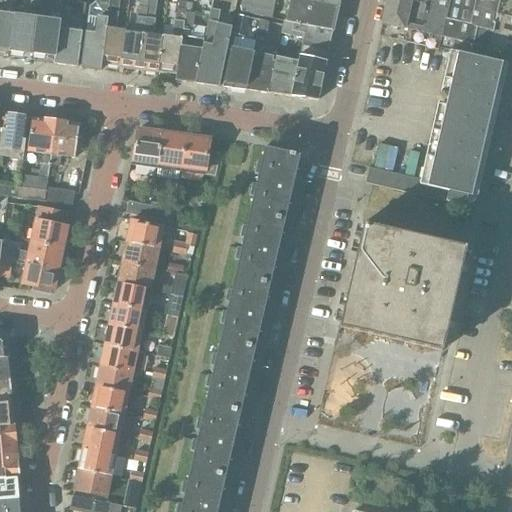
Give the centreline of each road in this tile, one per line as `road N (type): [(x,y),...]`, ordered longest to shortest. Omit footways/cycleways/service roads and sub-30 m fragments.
road 1 (residential): [(250,511),(336,132)]
road 2 (residential): [(74,319),(120,104)]
road 3 (residential): [(336,132),(120,104)]
road 4 (residential): [(42,511),(41,476),(74,319)]
road 5 (residential): [(336,132),(368,0)]
road 6 (residential): [(120,104),(0,87)]
